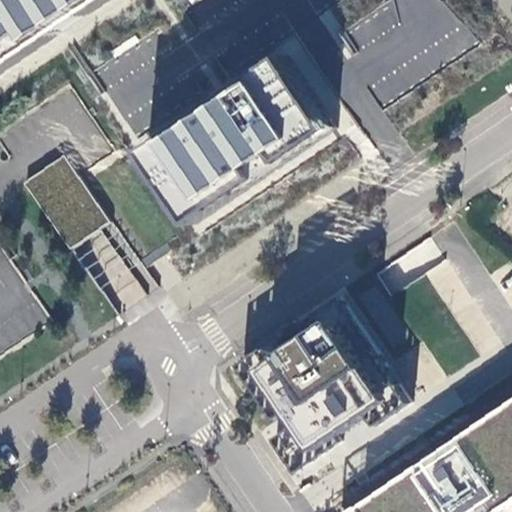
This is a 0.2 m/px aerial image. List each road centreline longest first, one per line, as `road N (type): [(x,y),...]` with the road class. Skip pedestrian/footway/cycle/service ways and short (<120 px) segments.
road 1 (unclassified): [(170,370),(511,128)]
road 2 (unclassified): [(170,370),(157,336),(135,342),(0,434)]
road 3 (unclassified): [(28,511),(162,423),(176,405),(170,370)]
road 4 (unclassified): [(276,511),(189,383),(170,370)]
